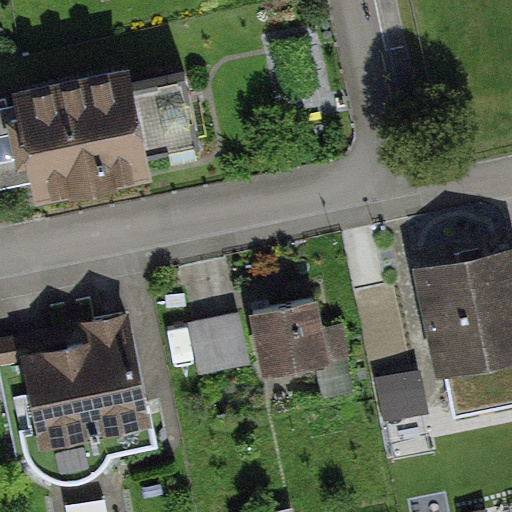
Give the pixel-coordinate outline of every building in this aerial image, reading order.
[(332,99),(317,27),(260,39),(275,111),(332,99)] [(185,75),(0,115),(0,195),(26,190),(32,218),(148,192),(144,170),(203,157),(185,75)] [(511,256),(414,276),(438,395),(511,380),(511,256)] [(334,357),(318,284),(251,298),(267,371),(334,357)] [(0,365),(19,457),(34,476),(60,490),(95,488),(119,470),(132,441),(160,435),(133,302),(0,328),(0,365)] [(242,306),(190,316),(201,370),(253,359),(242,306)] [(420,373),(369,384),(381,433),(432,422),(420,373)] [(511,511),(511,497),(448,511),(511,511)]
